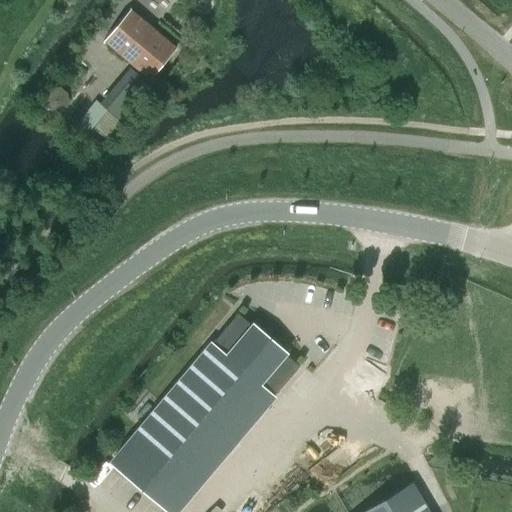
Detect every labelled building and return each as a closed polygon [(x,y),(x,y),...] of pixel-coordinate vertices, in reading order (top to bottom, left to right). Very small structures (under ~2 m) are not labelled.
[(149,74),(175,43),(129,4),(103,35),(149,74)] [(148,93),(131,78),(105,109),(122,124),(148,93)] [(49,88),(43,95),(44,106),(52,112),(61,111),(68,103),(67,93),(59,87),(49,88)] [(95,101),(76,123),(88,132),(79,142),(90,151),(100,142),(122,124),(105,109),(95,101)] [(240,316),(134,440),(115,463),(173,511),(177,511),(196,489),(300,367),(240,316)] [(429,511),(412,484),(366,511),(429,511)]
